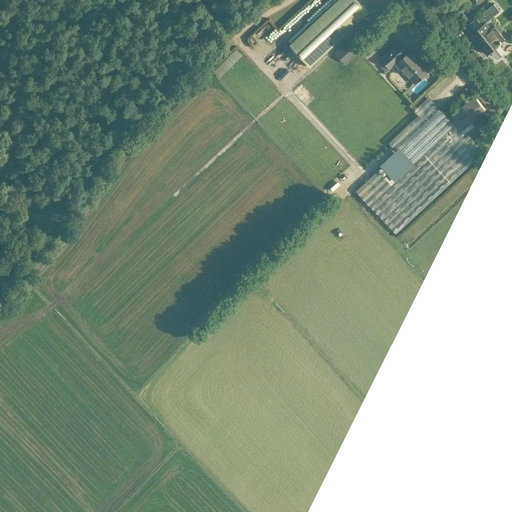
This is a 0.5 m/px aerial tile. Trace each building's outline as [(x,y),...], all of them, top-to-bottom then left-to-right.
[(336,0),(288,45),(309,67),(368,14),(354,0),(336,0)] [(431,0),(430,0),(426,4),(434,13),(439,8),(431,0)] [(488,1),(475,12),(484,22),(497,10),(488,1)] [(468,31),(486,51),(499,40),(481,19),(468,31)] [(380,62),(386,66),(400,45),(391,39),(378,59),(381,61),(380,62)] [(348,63),(360,52),(349,40),(336,51),(348,63)] [(412,82),(428,68),(408,45),(392,59),(412,82)] [(231,47),(222,56),(228,62),(237,54),(231,47)] [(216,75),(226,62),(220,57),(210,70),(216,75)] [(472,123),(486,111),(475,97),(448,119),(463,136),(467,132),(475,126),(472,123)] [(480,146),(467,132),(463,136),(448,119),(428,98),(414,111),(417,115),(388,143),(397,152),(400,149),(414,164),(400,177),(393,170),(384,179),(377,171),(355,192),(395,234),(479,155),(475,151),(480,146)]
